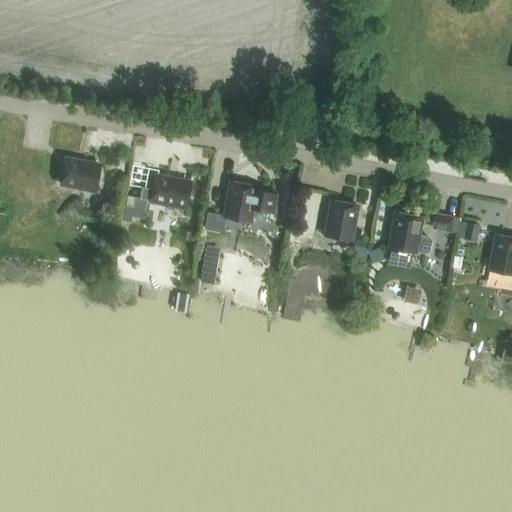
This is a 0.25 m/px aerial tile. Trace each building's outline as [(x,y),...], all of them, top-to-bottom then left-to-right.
[(95,190),(100,165),(64,159),(60,183),(95,190)] [(185,207),(190,182),(155,176),(150,201),(185,207)] [(249,221),(252,208),(271,212),(275,193),(255,190),(256,186),(231,181),(224,217),(249,221)] [(350,240),(357,205),(332,200),(325,235),(350,240)] [(429,236),(417,234),(421,217),(396,212),(389,247),(414,252),(414,251),(426,253),(430,251),(432,240),(429,236)] [(454,217),(434,213),(431,228),(451,232),(454,217)] [(465,235),(478,237),(480,226),(467,223),(465,235)] [(511,274),(511,237),(496,235),(490,270),(511,274)] [(369,241),(354,238),(352,251),(356,252),(355,258),(365,260),(369,241)] [(219,252),(205,250),(203,265),(216,268),(219,252)] [(405,298),(417,300),(420,288),(408,286),(405,298)] [(420,350),(428,353),(434,345),(433,336),(424,334),(419,341),(420,350)]
